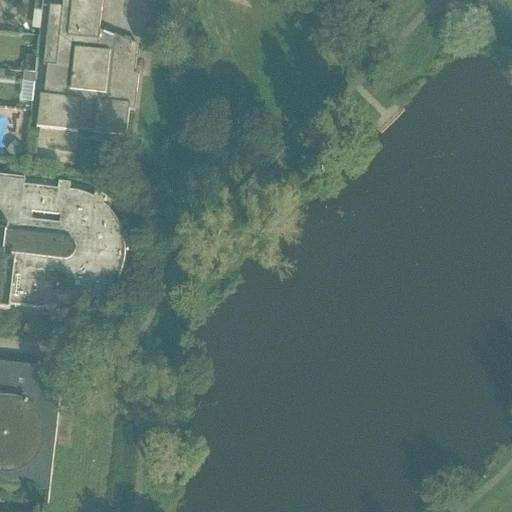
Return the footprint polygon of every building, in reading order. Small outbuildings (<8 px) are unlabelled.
[(114,45),(103,43),(99,42),(103,2),(102,2),(102,3),(85,1),(85,0),(80,0),(81,1),(76,0),(72,0),(72,2),(63,1),(62,9),(50,8),(43,67),(47,67),(43,98),(40,97),(37,130),(38,130),(38,129),(77,134),(77,135),(78,135),(78,131),(94,133),(94,135),(128,139),(128,138),(127,138),(130,112),(135,113),(139,77),(135,77),(138,48),(116,41),(114,45)] [(35,1),(34,13),(42,14),(43,2),(35,1)] [(27,59),(25,75),(35,76),(37,60),(27,59)] [(24,75),(23,85),(34,86),(35,77),(35,76),(25,75),(24,75)] [(30,136),(30,140),(38,141),(39,136),(39,132),(31,131),(30,135),(30,136)] [(18,146),(9,156),(17,163),(26,152),(18,146)] [(28,158),(27,166),(36,167),(36,159),(28,158)] [(0,313),(10,315),(11,308),(45,311),(44,319),(56,320),(56,313),(61,314),(66,314),(71,314),(76,313),(81,312),(84,318),(94,315),(91,308),(96,305),(101,302),(105,299),(109,295),(112,291),(118,295),(124,286),(118,282),(121,278),(122,273),(124,268),(125,263),(126,258),(126,253),(125,248),(125,243),(124,238),(130,236),(126,225),(120,228),(117,223),(114,219),(111,214),(107,211),(103,207),(107,201),(98,195),(94,201),(90,199),(85,197),(80,195),(75,194),(70,194),(71,187),(59,185),(58,193),(25,189),(25,181),(0,178),(0,313)] [(0,511),(109,511),(111,503),(104,502),(108,475),(80,472),(92,373),(0,361),(0,511)]
